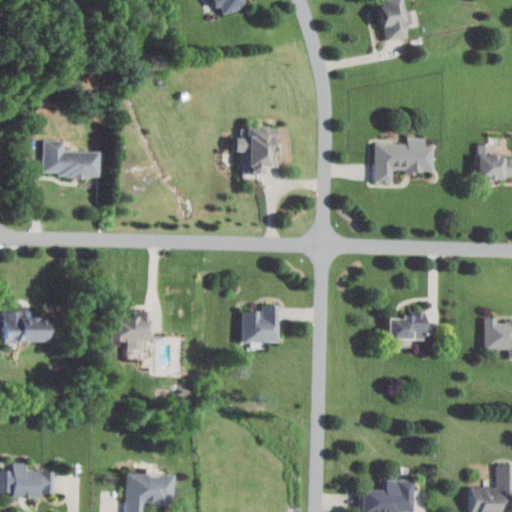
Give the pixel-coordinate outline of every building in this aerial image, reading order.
[(211,0),(213,5),(219,4),(220,11),(246,6),(244,0),(211,0)] [(377,0),(384,39),(406,35),(404,23),(411,22),(409,8),(402,9),(400,0),(377,0)] [(276,125),(246,124),(245,135),(233,135),(232,149),(244,149),(243,174),(258,174),(258,165),(275,165),(276,125)] [(433,142),(423,142),(424,135),(405,135),(405,141),(373,141),(372,181),(391,181),(391,168),(403,168),(403,170),(432,170),(433,142)] [(95,149),(61,149),(61,138),(42,138),(42,173),(94,174),(95,149)] [(511,158),(503,158),(503,152),(490,152),(490,142),(476,142),(476,176),(511,175),(511,158)] [(239,340),(277,340),(278,303),(260,303),(260,310),(240,309),(239,340)] [(111,339),(126,339),(126,354),(132,354),(132,348),(140,349),(140,339),(148,340),(148,308),(132,308),(132,313),(111,312),(111,339)] [(43,340),(43,316),(17,316),(17,310),(2,310),(2,341),(43,340)] [(386,316),(386,337),(423,337),(423,310),(401,310),(400,316),(386,316)] [(511,319),(495,319),(495,316),(483,316),(483,347),(507,347),(507,358),(511,357),(511,319)] [(51,470),(23,469),(24,461),(10,460),(10,469),(0,468),(0,490),(10,491),(10,495),(36,496),(36,491),(50,492),(51,470)] [(469,485),(468,511),(506,511),(506,495),(511,496),(511,474),(511,462),(496,463),(495,485),(469,485)] [(123,511),(141,511),(141,502),(168,502),(169,473),(124,472),(123,511)] [(376,511),(412,511),(413,478),(384,478),(384,488),(360,488),(360,511),(376,511)]
